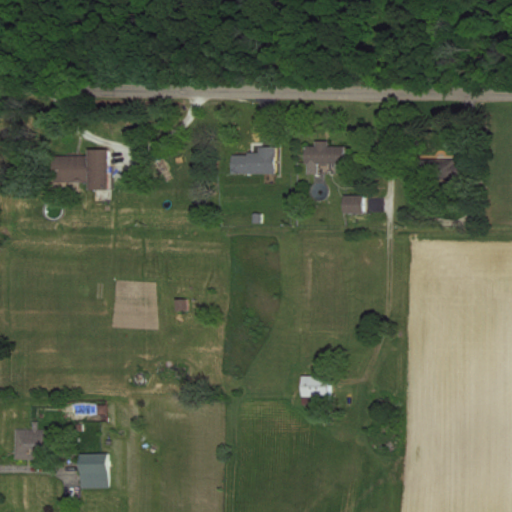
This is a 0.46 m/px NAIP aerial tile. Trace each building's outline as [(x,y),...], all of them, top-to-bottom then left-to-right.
[(306,146),(306,174),(318,174),(318,164),(345,165),(346,147),(329,146),(329,141),(315,141),(315,146),(306,146)] [(232,173),(275,174),(276,147),(259,147),(259,154),(232,154),(232,173)] [(89,156),(62,156),(63,182),(90,182),(90,190),(109,189),(108,149),(89,149),(89,156)] [(363,196),(343,195),(343,214),(362,214),(363,196)] [(331,376),(301,377),(302,397),(331,397),(331,376)] [(42,430),(16,430),(15,460),(41,460),(42,430)] [(81,489),(112,488),(111,453),(80,454),(81,489)]
